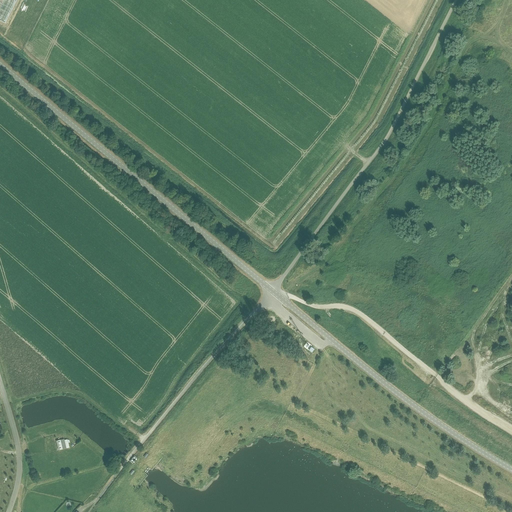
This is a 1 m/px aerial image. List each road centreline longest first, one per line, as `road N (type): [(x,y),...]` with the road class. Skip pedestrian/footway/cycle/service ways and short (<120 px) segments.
road 1 (tertiary): [(272,291),(0,64)]
road 2 (unclassified): [(272,291),(386,138),(455,0)]
road 3 (tertiary): [(511,470),(404,398),(272,291)]
road 4 (unclassified): [(90,509),(272,291)]
road 5 (tertiary): [(8,511),(20,461),(0,380)]
